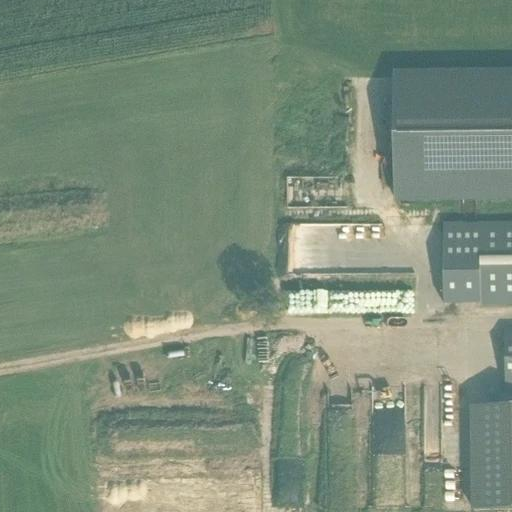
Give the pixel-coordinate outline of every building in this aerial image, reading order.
[(511,75),(392,77),(393,199),(511,197),(511,75)] [(511,225),(443,226),(443,306),(511,305),(511,225)] [(390,312),(410,313),(410,294),(393,293),(393,300),(390,300),(390,312)] [(181,385),(182,366),(146,365),(145,384),(181,385)] [(511,511),(511,408),(471,409),(472,511),(511,511)]
